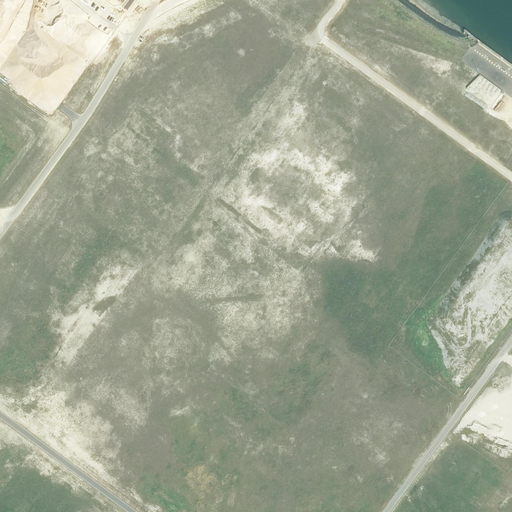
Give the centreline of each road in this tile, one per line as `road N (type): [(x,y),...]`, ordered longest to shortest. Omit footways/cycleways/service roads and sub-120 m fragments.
road 1 (unknown): [(0,461),(315,35)]
road 2 (unknown): [(177,217),(317,317),(240,429)]
road 3 (unclassified): [(511,178),(315,35),(340,0)]
road 4 (unclassified): [(0,234),(153,6)]
road 5 (unclassified): [(387,511),(511,339)]
road 6 (unknown): [(335,7),(461,51),(511,78)]
road 7 (unknown): [(240,429),(97,328)]
road 8 (unclassified): [(132,511),(0,414)]
road 9 (unknown): [(240,429),(349,511)]
